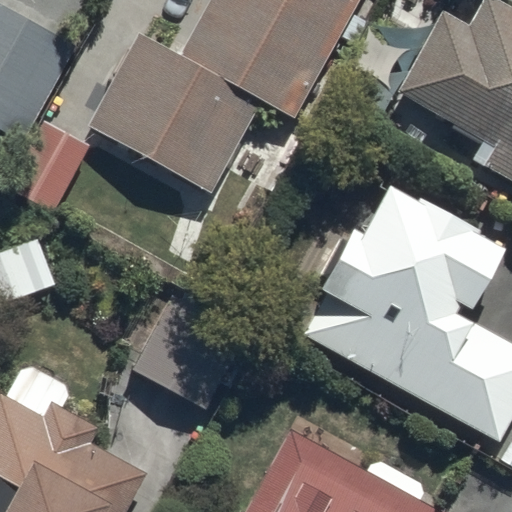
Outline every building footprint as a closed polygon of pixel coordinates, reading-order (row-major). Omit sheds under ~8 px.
[(208,199),(258,105),(292,125),(362,0),(209,0),(177,57),(137,35),(84,129),(208,199)] [(511,17),(480,0),(479,0),(463,29),(439,16),(395,97),(491,150),(478,173),(511,191),(511,17)] [(72,53),(0,12),(0,136),(20,147),(72,53)] [(90,152),(38,123),(0,190),(0,191),(52,220),(90,152)] [(511,417),(511,348),(467,323),(500,259),(474,244),(477,240),(415,205),(413,209),(385,194),(359,244),(348,238),(315,296),(322,301),(300,339),(493,450),(511,417)] [(244,337),(171,296),(129,372),(201,413),(244,337)] [(4,403),(0,400),(0,511),(127,511),(147,475),(91,445),(98,432),(59,411),(70,392),(24,368),(4,403)] [(362,474),(288,432),(245,511),(439,511),(421,502),(421,487),(376,464),(362,474)]
